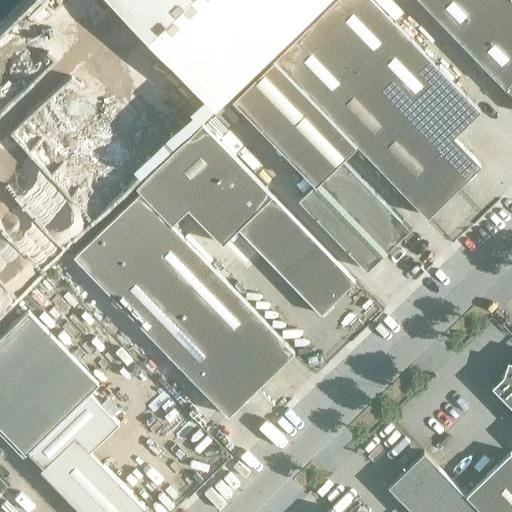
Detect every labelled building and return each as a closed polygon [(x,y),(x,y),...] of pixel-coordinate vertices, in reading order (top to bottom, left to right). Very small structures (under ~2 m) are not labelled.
[(110,0),(212,105),(320,0),(110,0)] [(333,0),(274,58),(315,101),(356,62),(453,162),(441,174),(455,188),(480,164),(452,135),(479,109),(373,0),(333,0)] [(511,0),(420,0),(434,14),(503,86),(511,95),(511,0)] [(356,143),(315,101),(274,58),(272,56),(232,96),(315,182),(298,198),(366,269),(387,249),(388,250),(411,228),(402,218),(401,219),(341,157),(356,143)] [(315,101),(356,143),(427,216),(455,188),(441,174),(453,162),(356,62),(315,101)] [(355,280),(271,194),(201,122),(135,186),(170,222),(186,206),(221,242),(237,227),(320,314),(355,280)] [(170,222),(135,186),(139,191),(73,255),(227,414),(294,351),(169,222),(170,222)] [(0,427),(25,453),(28,450),(30,449),(90,391),(99,383),(28,309),(0,335),(0,427)] [(511,361),(507,360),(503,374),(491,386),(511,407),(511,361)] [(30,449),(28,450),(43,466),(40,469),(81,511),(150,511),(89,449),(118,421),(90,391),(30,449)] [(482,511),(465,494),(423,451),(387,486),(412,511),(482,511)] [(465,494),(482,511),(511,511),(511,454),(509,451),(465,494)]
